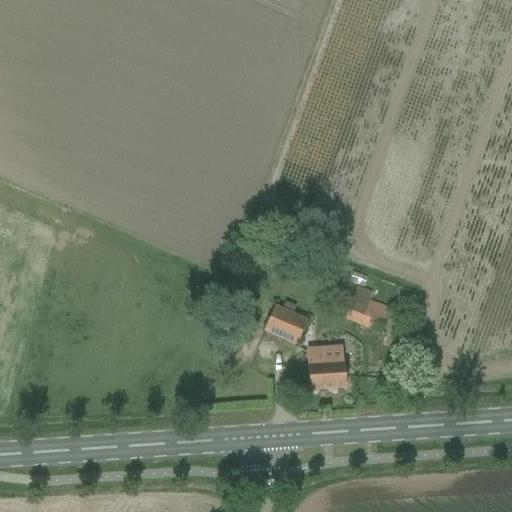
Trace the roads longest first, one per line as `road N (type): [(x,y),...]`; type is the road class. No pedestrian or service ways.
road 1 (tertiary): [(0,456),(259,438)]
road 2 (tertiary): [(259,438),(511,421)]
